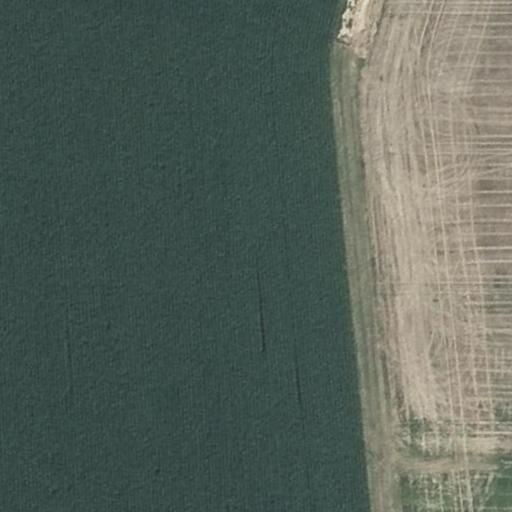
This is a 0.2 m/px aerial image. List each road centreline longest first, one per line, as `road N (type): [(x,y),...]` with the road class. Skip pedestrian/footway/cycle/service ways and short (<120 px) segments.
road 1 (track): [(355,0),(393,511)]
road 2 (track): [(389,442),(511,458)]
